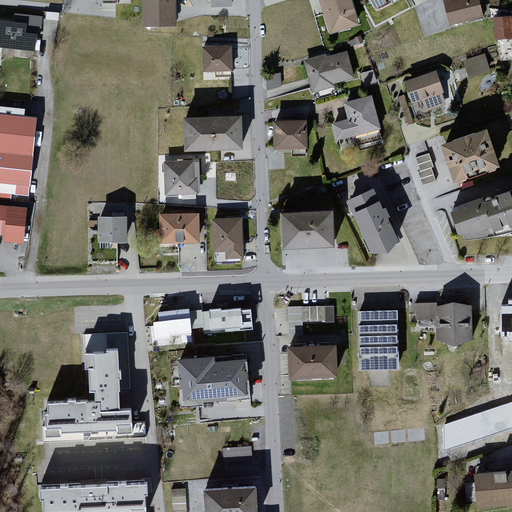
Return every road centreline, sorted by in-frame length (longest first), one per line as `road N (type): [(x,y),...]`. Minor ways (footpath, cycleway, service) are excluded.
road 1 (residential): [(269,283),(257,0)]
road 2 (unclassified): [(0,291),(269,283)]
road 3 (unclassified): [(269,283),(511,276)]
road 4 (residential): [(279,511),(269,283)]
